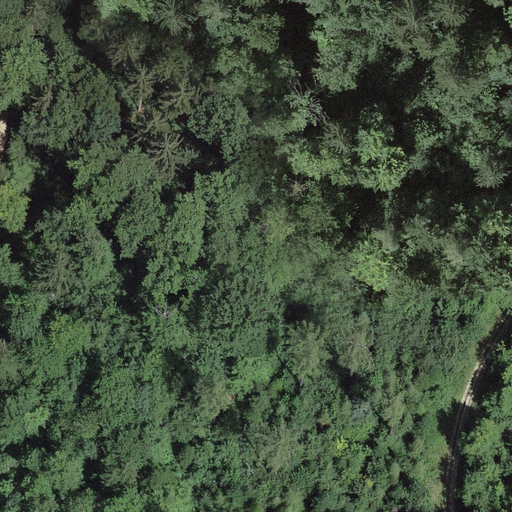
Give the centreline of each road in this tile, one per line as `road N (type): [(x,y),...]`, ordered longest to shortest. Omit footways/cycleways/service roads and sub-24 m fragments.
road 1 (track): [(511,321),(472,383),(456,431),(449,511)]
road 2 (track): [(17,0),(0,147)]
